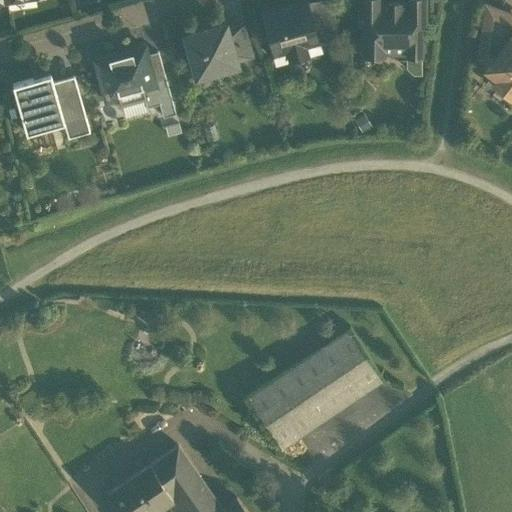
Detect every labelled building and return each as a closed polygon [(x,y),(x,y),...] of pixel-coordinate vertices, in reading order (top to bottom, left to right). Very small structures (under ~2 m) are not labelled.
[(287,49),(289,56),(306,51),(304,45),(316,41),(305,0),(263,13),(274,53),(287,49)] [(307,0),(305,0),(316,41),(335,36),(332,0),(307,0)] [(406,53),(420,53),(421,22),(424,22),(424,0),(358,0),(359,21),(362,21),(361,52),(382,52),(382,48),(406,49),(406,53)] [(476,55),(489,65),(505,43),(483,34),(487,6),(511,15),(511,11),(484,1),(476,55)] [(483,34),(505,43),(511,33),(511,15),(487,6),(483,34)] [(185,34),(196,74),(236,62),(235,59),(226,28),(224,22),(210,26),(198,29),(199,30),(185,34)] [(226,28),(235,59),(250,54),(241,24),(226,28)] [(488,66),(500,75),(511,83),(511,33),(505,43),(489,65),(488,66)] [(118,96),(120,104),(122,103),(145,96),(146,96),(144,88),(156,85),(154,79),(146,52),(144,45),(94,59),(106,99),(118,96)] [(146,52),(154,79),(165,76),(157,49),(146,52)] [(12,82),(26,131),(63,120),(64,120),(52,80),(50,71),(12,82)] [(52,80),(64,120),(85,114),(73,74),(52,80)] [(509,93),(511,89),(511,83),(500,75),(494,82),(509,93)] [(165,76),(154,79),(156,85),(160,100),(159,101),(163,114),(175,111),(165,76)] [(146,96),(145,96),(147,104),(159,101),(160,100),(156,85),(144,88),(146,96)] [(145,96),(122,103),(125,113),(148,106),(147,104),(145,96)] [(89,129),(85,114),(64,120),(63,120),(68,135),(89,129)] [(248,395),(281,445),(381,379),(348,329),(248,395)] [(171,499),(180,511),(218,511),(223,509),(178,446),(150,465),(172,498),(171,499)] [(118,511),(151,511),(166,502),(171,499),(172,498),(150,465),(106,494),(118,511)] [(246,511),(236,498),(223,509),(218,511),(246,511)] [(180,511),(171,499),(166,502),(173,511),(180,511)]
